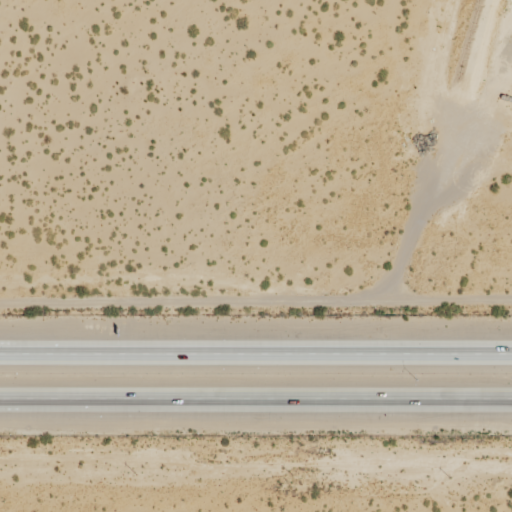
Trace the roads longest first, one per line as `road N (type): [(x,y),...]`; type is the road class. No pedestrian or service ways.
road 1 (motorway): [(0,396),(511,399)]
road 2 (motorway): [(511,351),(0,353)]
